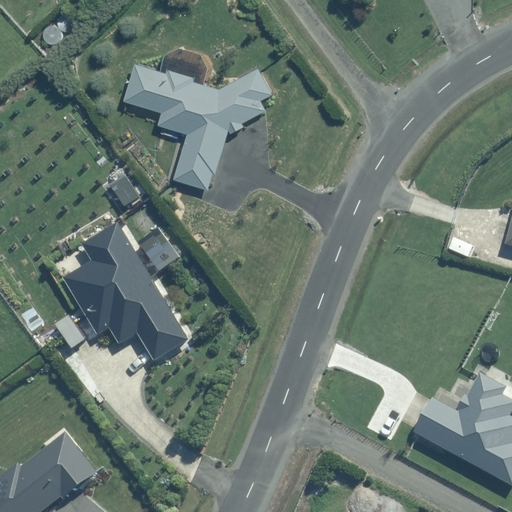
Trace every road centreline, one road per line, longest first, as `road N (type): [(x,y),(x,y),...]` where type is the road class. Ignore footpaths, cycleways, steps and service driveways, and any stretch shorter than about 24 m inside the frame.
road 1 (unclassified): [(511,45),(434,97),(377,169),(240,511)]
road 2 (unknown): [(276,424),(491,511)]
road 3 (unknown): [(407,125),(299,0)]
